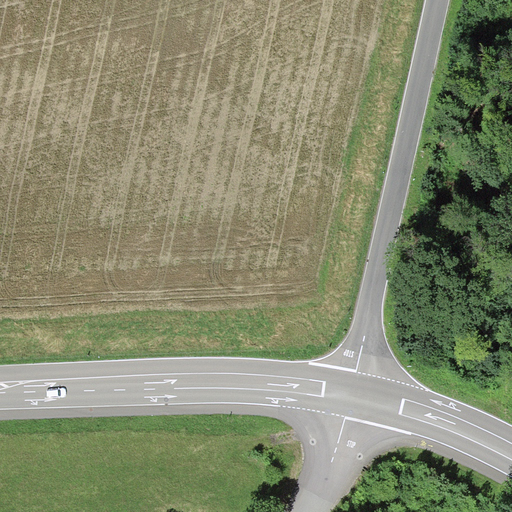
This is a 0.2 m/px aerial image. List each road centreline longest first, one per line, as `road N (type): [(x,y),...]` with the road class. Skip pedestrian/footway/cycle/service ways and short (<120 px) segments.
road 1 (motorway): [(350,394),(436,0)]
road 2 (secondary): [(350,394),(209,382),(0,387)]
road 3 (secondary): [(511,455),(434,419),(350,394)]
